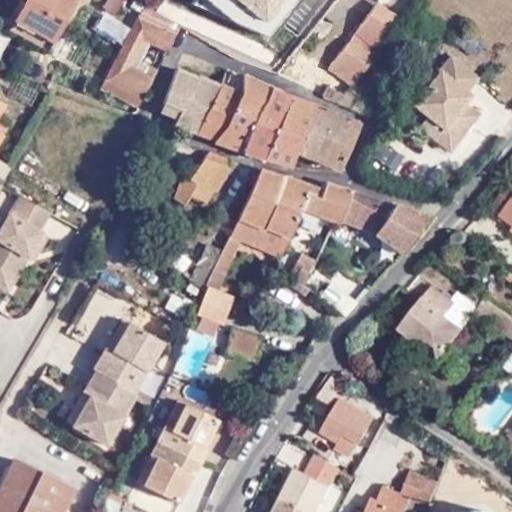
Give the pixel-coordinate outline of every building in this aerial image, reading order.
[(22,0),(12,21),(50,42),(73,0),(22,0)] [(108,0),(104,10),(118,16),(125,0),(108,0)] [(332,0),(305,0),(299,3),(251,65),(273,74),(275,72),(296,46),(322,13),(332,0)] [(349,0),(332,0),(322,13),(333,21),(335,18),(345,6),(349,0)] [(155,14),(145,6),(137,15),(175,34),(177,29),(155,14)] [(383,45),(395,28),(400,20),(382,9),(371,6),(325,67),(350,85),(356,76),(358,74),(363,68),(383,45)] [(104,79),(141,98),(158,67),(140,58),(148,42),(166,51),(175,34),(137,15),(104,79)] [(140,58),(158,67),(166,51),(148,42),(140,58)] [(475,77),(449,56),(413,106),(426,116),(427,116),(442,129),(439,133),(453,144),(469,124),(462,118),(470,109),(462,104),(468,96),(463,92),(475,77)] [(369,72),(363,68),(358,74),(364,78),(369,72)] [(170,125),(196,133),(220,84),(197,74),(196,76),(175,69),(162,104),(178,112),(170,125)] [(225,87),(240,94),(240,74),(230,73),(225,87)] [(240,94),(214,139),(213,141),(243,151),(271,88),(240,74),(240,94)] [(363,112),(379,119),(394,94),(356,76),(350,85),(342,94),(326,86),(324,89),(321,94),(321,96),(363,112)] [(101,86),(138,106),(141,98),(104,79),(101,86)] [(220,84),(196,133),(214,139),(240,94),(225,87),(220,84)] [(271,88),(243,151),(264,159),(291,96),(271,88)] [(291,96),(264,159),(288,166),(295,151),(316,104),(291,96)] [(295,151),(337,169),(358,125),(316,104),(295,151)] [(477,114),(470,109),(462,118),(469,124),(477,114)] [(427,116),(426,116),(418,127),(434,138),(439,133),(442,129),(427,116)] [(439,133),(434,138),(449,150),(453,144),(439,133)] [(228,160),(208,151),(187,182),(210,191),(228,160)] [(306,184),(258,169),(228,236),(241,242),(256,248),(265,228),(290,238),(301,208),(333,223),(338,226),(340,221),(352,190),(325,181),(322,189),(306,184)] [(187,182),(180,180),(173,196),(183,204),(188,197),(203,203),(210,191),(187,182)] [(395,204),(352,190),(340,221),(375,233),(395,204)] [(48,212),(18,196),(0,226),(0,269),(14,278),(26,257),(23,256),(29,248),(36,251),(44,235),(38,231),(48,212)] [(511,202),(500,221),(511,229),(511,235),(511,236),(511,202)] [(430,219),(395,204),(375,233),(402,253),(403,254),(430,219)] [(265,228),(256,248),(280,257),(290,238),(265,228)] [(228,236),(213,269),(225,274),(241,242),(228,236)] [(31,260),(36,251),(29,248),(23,256),(26,257),(31,260)] [(303,278),(307,272),(300,267),(296,275),(303,278)] [(14,278),(0,269),(0,286),(7,290),(14,278)] [(213,269),(206,285),(218,290),(225,274),(213,269)] [(218,290),(206,285),(193,312),(198,314),(215,322),(219,324),(231,297),(218,290)] [(476,317),(486,301),(474,292),(468,300),(460,294),(454,302),(435,289),(404,330),(427,347),(443,360),(468,326),(476,317)] [(347,316),(358,304),(348,296),(336,309),(347,316)] [(511,341),(511,319),(486,301),(476,317),(511,341)] [(215,322),(198,314),(192,328),(209,336),(215,322)] [(84,318),(87,338),(106,335),(103,315),(84,318)] [(105,354),(124,321),(119,318),(99,351),(105,354)] [(99,351),(89,369),(91,370),(129,392),(159,342),(124,321),(105,354),(99,351)] [(260,336),(230,326),(225,348),(254,358),(260,336)] [(443,360),(427,347),(421,355),(438,368),(443,360)] [(214,357),(206,353),(202,362),(210,365),(214,357)] [(102,444),(132,393),(129,392),(91,370),(82,386),(88,390),(69,424),(102,444)] [(349,385),(331,374),(319,391),(339,403),(349,385)] [(63,420),(69,424),(88,390),(82,386),(63,420)] [(339,403),(319,391),(316,396),(336,408),(339,403)] [(168,426),(180,402),(173,399),(160,423),(168,426)] [(160,423),(152,438),(193,460),(200,446),(196,444),(209,418),(180,402),(168,426),(160,423)] [(376,420),(345,402),(325,435),(342,444),(348,436),(362,444),(376,420)] [(193,460),(152,438),(142,458),(150,462),(138,483),(168,499),(180,474),(185,476),(193,460)] [(309,511),(320,511),(341,470),(318,457),(307,477),(298,473),(284,499),(309,511)] [(131,479),(138,483),(150,462),(142,458),(131,479)] [(50,511),(64,483),(11,459),(0,483),(0,511),(50,511)] [(477,485),(484,474),(465,463),(460,470),(455,468),(451,472),(477,485)] [(439,496),(443,484),(414,474),(406,494),(388,487),(382,502),(376,500),(371,511),(409,511),(415,498),(435,504),(439,496)] [(309,511),(284,499),(277,511),(309,511)]
